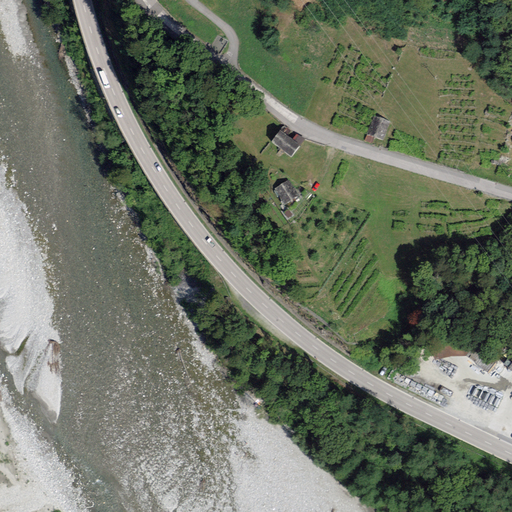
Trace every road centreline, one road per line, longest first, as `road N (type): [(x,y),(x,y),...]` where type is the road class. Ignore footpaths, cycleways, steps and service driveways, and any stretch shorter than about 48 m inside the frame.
road 1 (secondary): [(511,457),(317,353),(213,255),(122,116),(81,0)]
road 2 (unclassified): [(147,0),(302,127),(511,194)]
